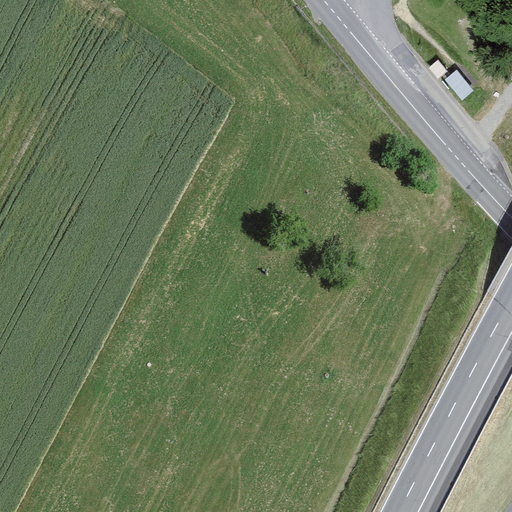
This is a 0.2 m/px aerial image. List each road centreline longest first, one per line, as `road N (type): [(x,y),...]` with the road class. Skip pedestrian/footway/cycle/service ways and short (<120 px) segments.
road 1 (tertiary): [(511,217),(323,0)]
road 2 (primary): [(511,314),(408,511)]
